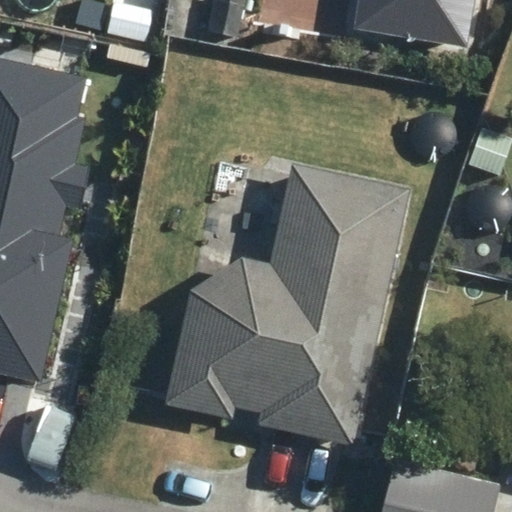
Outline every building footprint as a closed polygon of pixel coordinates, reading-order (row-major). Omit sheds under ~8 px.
[(347,0),(342,37),(456,55),(464,0),(347,0)] [(74,84),(0,68),(0,382),(33,390),(62,249),(48,246),(54,215),(67,218),(76,175),(63,172),(72,126),(66,125),(74,84)] [(341,452),(397,197),(279,171),(257,272),(230,266),(177,301),(153,413),(220,428),(223,416),(248,421),(245,432),(301,444),(341,452)] [(511,431),(502,474),(511,475),(511,431)] [(493,511),(501,485),(395,458),(381,511),(493,511)]
